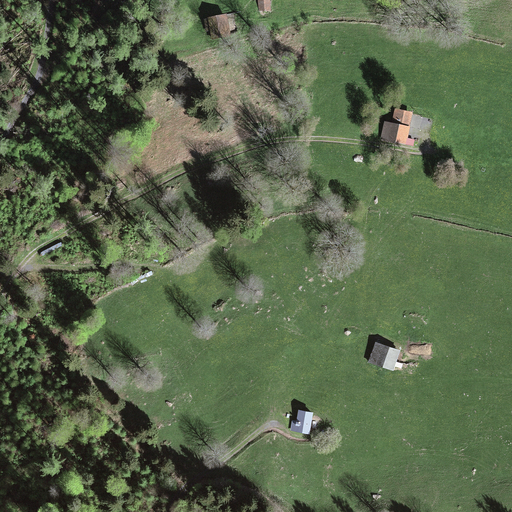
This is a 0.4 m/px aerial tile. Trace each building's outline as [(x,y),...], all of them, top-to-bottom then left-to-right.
[(272,0),(260,0),(261,10),(272,10),(272,0)] [(227,18),(203,22),(205,36),(211,35),(212,43),(230,40),(227,18)] [(416,115),(398,111),(394,125),(386,123),(381,143),(408,149),(416,115)] [(405,352),(379,342),(371,361),(397,372),(405,352)] [(317,413),(302,410),(300,422),(294,421),(292,433),(313,437),(317,413)]
